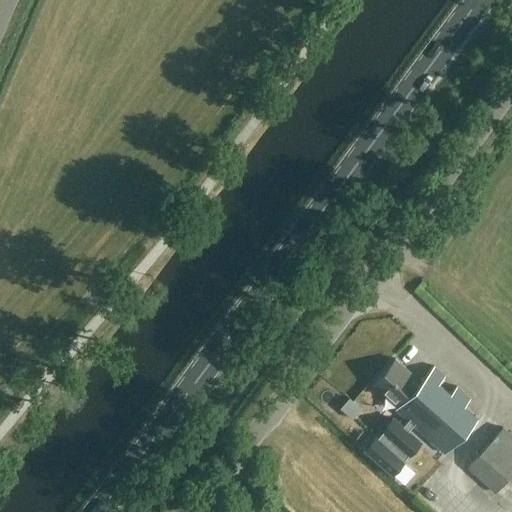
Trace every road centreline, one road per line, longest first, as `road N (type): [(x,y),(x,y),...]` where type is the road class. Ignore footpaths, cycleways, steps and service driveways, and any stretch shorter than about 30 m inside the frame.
road 1 (primary): [(99,511),(476,0)]
road 2 (unclassified): [(198,511),(511,88)]
